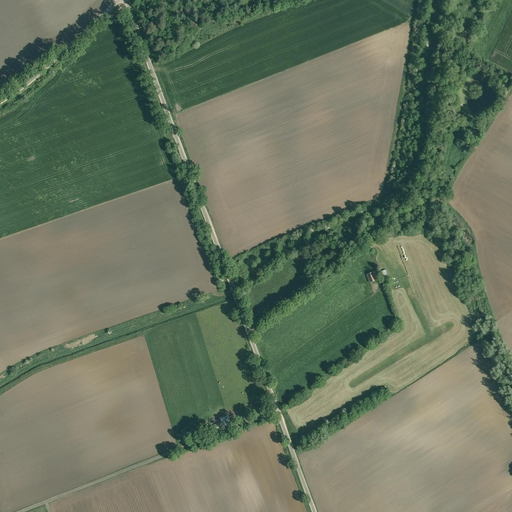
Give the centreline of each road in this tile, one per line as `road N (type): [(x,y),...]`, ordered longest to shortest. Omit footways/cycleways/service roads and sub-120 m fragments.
road 1 (unclassified): [(276,411),(126,0)]
road 2 (unclassified): [(23,511),(276,411)]
road 3 (track): [(247,331),(417,217),(437,199),(443,169)]
road 4 (unclassified): [(111,0),(0,94)]
